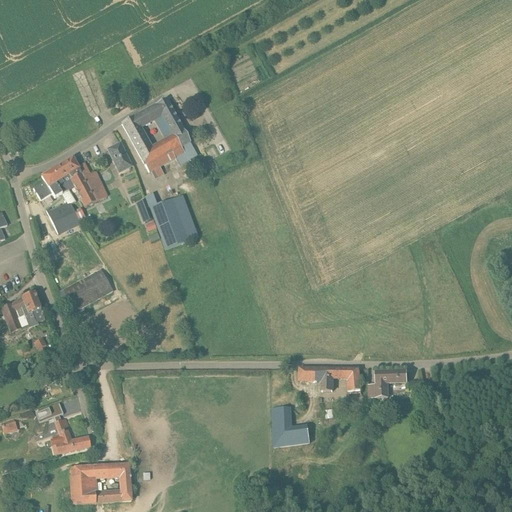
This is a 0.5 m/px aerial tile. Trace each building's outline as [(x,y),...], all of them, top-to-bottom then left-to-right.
[(180,167),(197,157),(189,144),(190,144),(166,100),(122,125),(126,132),(125,133),(126,133),(148,174),(151,172),(155,181),(164,176),(159,168),(175,159),(180,167)] [(12,140),(12,149),(15,149),(15,153),(18,153),(18,149),(21,149),(21,140),(12,140)] [(108,151),(119,174),(131,168),(120,145),(108,151)] [(73,159),(52,171),(58,182),(61,180),(68,190),(74,187),(85,209),(107,198),(95,173),(89,176),(83,166),(78,168),(73,159)] [(203,163),(207,171),(213,168),(209,160),(203,163)] [(58,182),(52,171),(51,172),(42,177),(41,177),(45,183),(33,190),(41,202),(52,195),(55,199),(61,195),(68,191),(68,190),(61,180),(58,182)] [(146,202),(153,220),(165,251),(197,239),(182,197),(157,206),(153,195),(144,199),(146,202)] [(151,216),(146,202),(136,206),(144,226),(153,222),(151,216)] [(70,205),(68,206),(51,215),(49,210),(46,212),(58,235),(80,224),(75,214),(71,206),(70,205)] [(156,230),(153,224),(145,227),(147,233),(156,230)] [(51,236),(38,242),(47,263),(59,258),(51,236)] [(113,292),(101,271),(62,292),(74,314),(113,292)] [(23,301),(1,310),(11,335),(45,321),(34,294),(22,299),(23,301)] [(40,341),(34,344),(37,351),(39,350),(41,354),(45,352),(40,341)] [(20,348),(22,354),(30,350),(28,344),(20,348)] [(347,392),(361,391),(362,391),(358,371),(299,370),(299,381),(323,381),(322,393),(332,393),(333,379),(346,379),(347,392)] [(407,385),(407,373),(375,373),(375,386),(369,386),(369,400),(388,400),(388,385),(407,385)] [(60,404),(36,414),(40,423),(64,414),(60,404)] [(270,420),(271,437),(303,436),(302,420),(286,420),(270,420)] [(58,455),(88,450),(90,449),(88,439),(70,443),(68,436),(70,435),(65,421),(55,425),(55,424),(48,426),(52,436),(57,434),(59,439),(49,441),(51,448),(52,448),(54,456),(57,456),(57,457),(58,457),(58,455)] [(1,428),(4,436),(17,431),(15,423),(1,428)] [(131,503),(130,480),(131,480),(130,478),(129,466),(70,469),(72,507),(131,503)]
